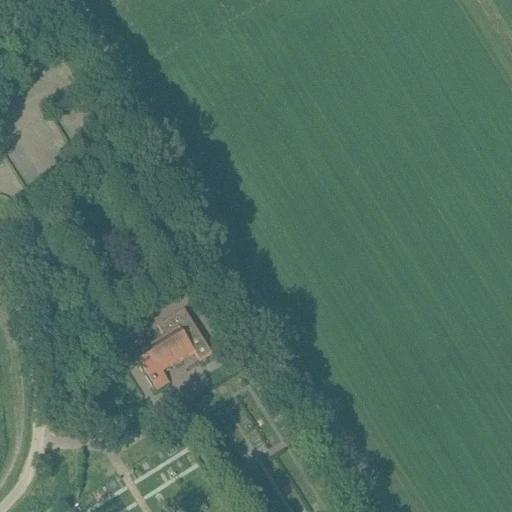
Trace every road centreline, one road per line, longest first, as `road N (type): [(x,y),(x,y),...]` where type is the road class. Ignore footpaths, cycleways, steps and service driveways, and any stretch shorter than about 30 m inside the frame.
road 1 (unclassified): [(388,511),(77,0)]
road 2 (unclassified): [(0,507),(29,468),(37,388),(0,247)]
